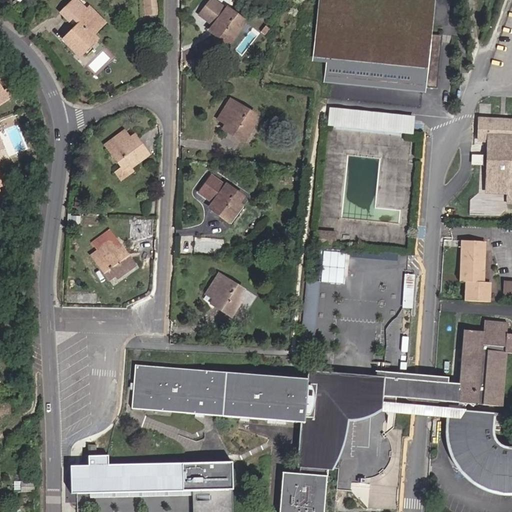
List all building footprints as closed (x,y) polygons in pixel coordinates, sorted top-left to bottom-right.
[(145,0),(146,14),(158,14),(158,0),(145,0)] [(318,0),(312,54),(326,56),(324,74),(435,88),(442,35),(428,33),(430,21),(443,23),(446,0),(318,0)] [(59,40),(73,52),(85,39),(82,35),(98,18),(86,7),(82,10),(71,1),(56,14),(63,21),(70,16),(76,22),(59,40)] [(211,1),(199,17),(215,29),(211,34),(224,44),(242,21),(226,9),(225,11),(211,1)] [(245,23),(242,21),(224,44),(228,47),(245,23)] [(470,41),(476,43),(483,25),(477,22),(470,41)] [(256,115),(242,105),(239,109),(228,102),(216,120),(224,127),(220,132),(237,143),(256,115)] [(511,106),(476,106),(475,129),(487,130),(485,179),(508,180),(508,190),(511,190),(511,106)] [(413,117),(328,108),(328,110),(347,112),(345,125),(327,123),(327,125),(411,133),(411,131),(386,128),(388,117),(412,120),(413,117)] [(347,112),(328,110),(327,123),(345,125),(347,112)] [(412,120),(388,117),(386,128),(411,131),(412,120)] [(125,133),(108,146),(123,166),(125,169),(130,165),(147,151),(139,141),(134,145),(125,133)] [(481,164),(482,154),(473,153),(472,163),(481,164)] [(125,169),(123,166),(113,173),(120,182),(134,171),(130,165),(125,169)] [(245,195),(223,180),(221,183),(208,175),(197,191),(209,201),(207,206),(227,220),(245,195)] [(85,199),(75,198),(74,209),(84,210),(85,199)] [(334,226),(313,223),(312,237),(332,240),(334,226)] [(461,295),(484,297),(484,277),(479,277),(483,237),(460,235),(456,275),(462,276),(461,295)] [(101,274),(126,259),(118,247),(113,250),(104,237),(85,249),(101,274)] [(322,281),(344,283),(347,251),(325,249),(322,281)] [(511,269),(500,269),(499,283),(511,283),(511,269)] [(402,306),(412,307),(416,273),(406,272),(402,306)] [(243,287),(229,277),(226,280),(216,274),(203,293),(212,300),(209,305),(224,315),(243,287)] [(315,345),(320,284),(308,283),(303,344),(315,345)] [(461,324),(456,379),(455,399),(496,403),(501,346),(511,347),(511,327),(503,327),(503,316),(477,314),(476,325),(461,324)] [(331,476),(331,467),(331,458),(337,457),(339,440),(346,433),(350,419),(350,412),(337,400),(337,397),(319,396),(319,383),(311,383),(312,378),(138,364),(135,408),(285,420),(285,434),(289,439),(289,451),(282,455),(279,511),(323,511),(327,476),(331,476)] [(399,393),(406,393),(407,369),(380,368),(379,379),(379,391),(384,391),(386,406),(392,414),(391,420),(350,419),(346,433),(339,440),(337,457),(331,458),(331,467),(336,467),(335,487),(353,489),(370,506),(372,482),(362,481),(362,476),(376,472),(383,469),(388,464),(391,459),(393,455),(393,448),(392,442),(388,433),(396,426),(398,409),(399,401),(399,393)] [(415,370),(407,369),(406,393),(413,394),(415,370)] [(437,372),(429,371),(427,396),(435,397),(437,372)] [(443,373),(437,372),(435,397),(455,399),(456,379),(442,378),(443,373)] [(320,374),(319,383),(319,396),(337,397),(337,400),(350,412),(350,419),(391,420),(392,414),(386,406),(384,391),(379,391),(379,379),(320,374)] [(25,386),(0,388),(0,404),(26,402),(25,386)] [(412,402),(399,401),(398,409),(412,411),(412,402)] [(447,414),(448,405),(426,404),(425,412),(447,414)] [(511,451),(509,451),(507,451),(507,448),(500,448),(495,445),(489,437),(487,430),(487,418),(487,409),(448,405),(447,414),(446,425),(447,439),(449,451),(454,462),(461,474),(468,480),(479,485),(496,489),(511,489),(511,451)] [(511,410),(487,409),(487,418),(511,419),(511,410)] [(88,467),(71,467),(71,494),(90,494),(90,485),(103,484),(103,493),(192,492),(232,491),(232,464),(108,466),(108,457),(88,457),(88,467)] [(23,493),(23,481),(14,481),(14,492),(23,493)] [(32,481),(23,481),(23,493),(31,493),(32,481)] [(103,493),(103,484),(90,485),(90,494),(103,493)] [(232,511),(232,491),(192,492),(192,511),(232,511)] [(163,508),(187,508),(187,494),(175,495),(165,504),(163,508)]
